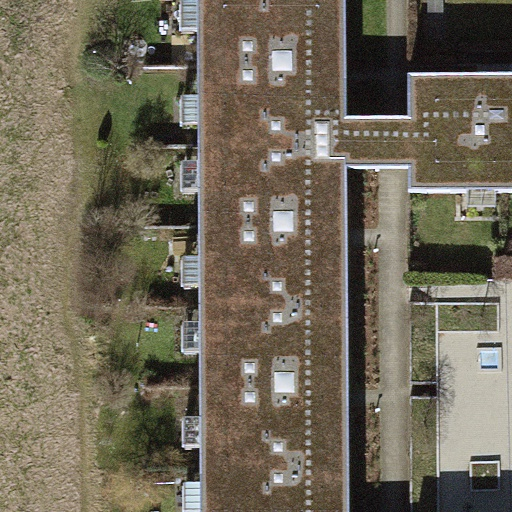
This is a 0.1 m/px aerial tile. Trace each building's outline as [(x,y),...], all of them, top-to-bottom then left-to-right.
[(345,0),(203,0),(205,151),(287,150),(288,170),(348,170),(381,170),(380,124),(347,125),(345,0)] [(511,79),(407,81),(407,124),(383,124),(380,124),(381,170),(382,170),(408,169),(408,191),(511,190),(511,79)] [(287,150),(205,151),(207,311),(295,310),(295,325),(349,325),(348,170),(288,170),(287,150)] [(295,310),(207,311),(209,472),(291,470),(291,487),(351,486),(349,325),(295,325),(295,310)] [(291,470),(209,472),(209,511),(351,511),(351,486),(291,487),(291,470)]
